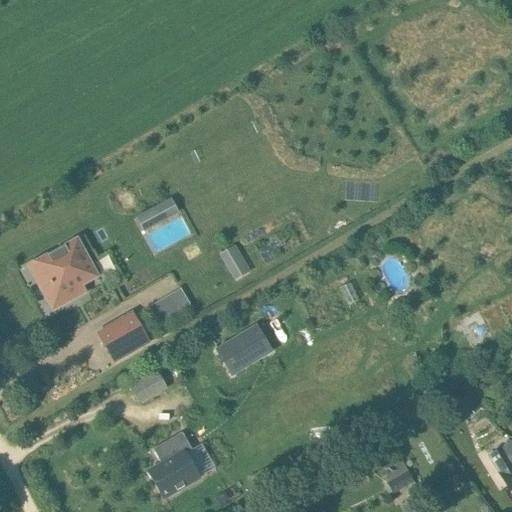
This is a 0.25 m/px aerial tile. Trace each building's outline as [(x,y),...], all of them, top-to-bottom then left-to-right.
[(76,241),(36,263),(47,283),(40,287),(53,311),(77,297),(73,291),(97,277),(76,241)] [(221,254),(236,280),(248,273),(233,247),(221,254)] [(180,289),(147,302),(157,325),(189,312),(180,289)] [(132,315),(98,334),(114,362),(148,342),(132,315)] [(217,324),(208,330),(212,338),(221,332),(217,324)] [(273,353),(257,326),(215,351),(231,378),(273,353)] [(157,373),(131,388),(139,403),(166,388),(157,373)] [(192,451),(182,433),(153,450),(161,466),(149,473),(164,499),(198,480),(184,455),(192,451)] [(511,441),(509,440),(497,448),(511,472),(511,441)] [(511,488),(511,472),(497,448),(487,455),(509,491),(511,488)] [(386,483),(393,494),(415,481),(404,464),(385,476),(389,481),(386,483)] [(445,511),(437,496),(426,502),(431,511),(445,511)]
